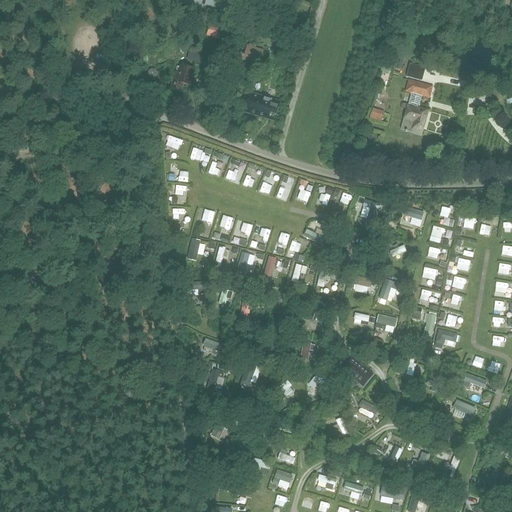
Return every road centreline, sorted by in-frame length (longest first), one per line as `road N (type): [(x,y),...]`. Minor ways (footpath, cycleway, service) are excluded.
road 1 (track): [(122,0),(128,91),(150,140),(188,511)]
road 2 (unclassified): [(511,182),(380,182),(323,172),(134,108)]
road 3 (track): [(466,441),(398,423),(382,380),(357,349),(282,296),(220,274)]
road 4 (track): [(134,108),(99,86),(84,19),(122,15)]
road 5 (track): [(0,157),(144,125)]
road 6 (track): [(298,491),(309,470),(360,444),(393,414)]
